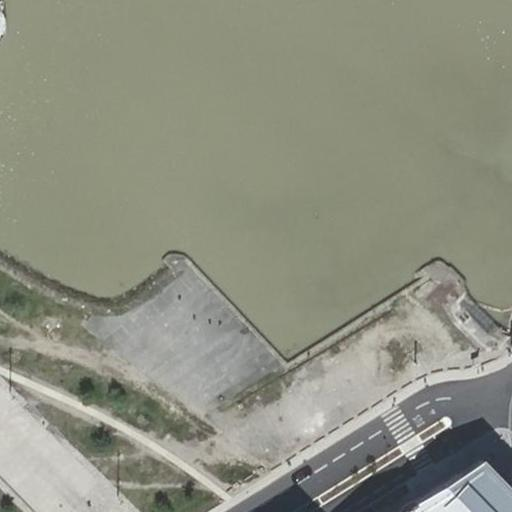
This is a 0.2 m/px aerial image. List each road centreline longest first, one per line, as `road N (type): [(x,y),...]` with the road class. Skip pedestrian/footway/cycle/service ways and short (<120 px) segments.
road 1 (residential): [(504,392),(429,404),(258,511)]
road 2 (residential): [(334,511),(456,436),(504,392)]
